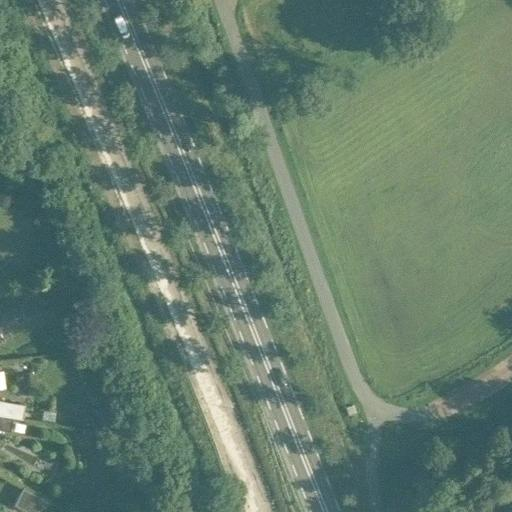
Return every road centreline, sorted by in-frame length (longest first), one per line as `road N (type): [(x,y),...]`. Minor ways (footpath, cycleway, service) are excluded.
road 1 (unclassified): [(511,368),(416,415),(394,417),(367,398),(219,0)]
road 2 (primary): [(323,511),(121,0)]
